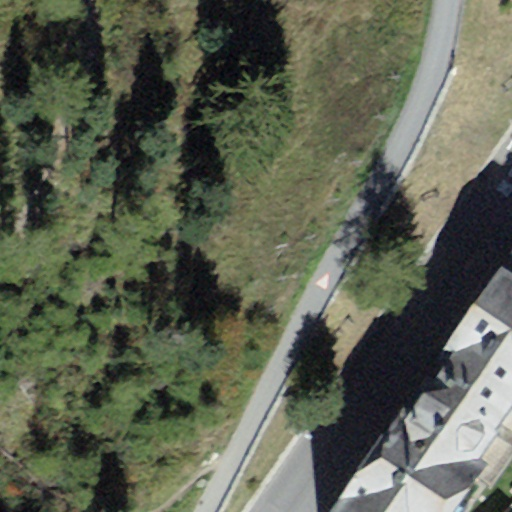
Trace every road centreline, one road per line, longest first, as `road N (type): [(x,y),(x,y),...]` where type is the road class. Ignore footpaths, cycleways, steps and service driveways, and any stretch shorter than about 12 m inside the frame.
road 1 (residential): [(448,0),(440,45),(402,144),(205,511)]
road 2 (tertiary): [(511,198),(288,511)]
